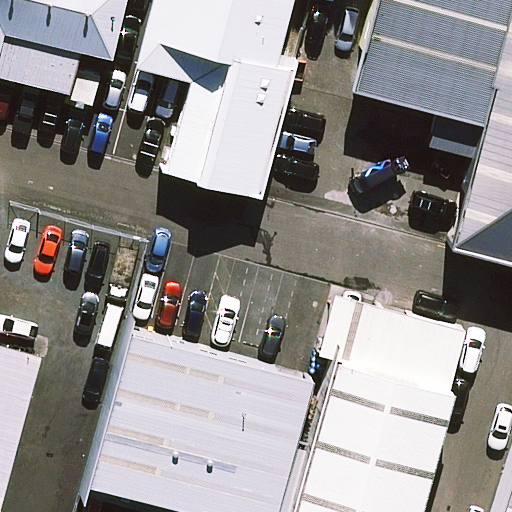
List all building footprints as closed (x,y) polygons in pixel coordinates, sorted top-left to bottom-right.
[(111,0),(0,0),(0,51),(92,75),(111,0)] [(290,0),(150,0),(134,63),(190,78),(165,168),(259,193),(296,56),(278,51),(290,0)] [(511,0),(367,0),(348,74),(491,111),(460,229),(511,242),(511,0)] [(412,511),(464,326),(332,290),(316,350),(329,354),(322,381),(284,511),(412,511)] [(284,511),(322,381),(128,324),(82,489),(165,511),(284,511)] [(0,480),(32,360),(0,351),(0,480)] [(511,511),(511,403),(478,511),(511,511)]
